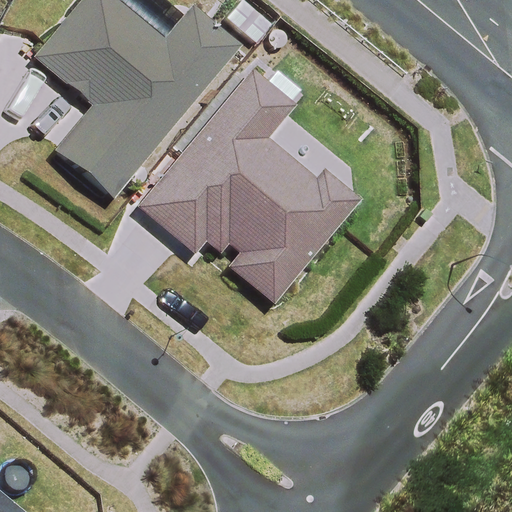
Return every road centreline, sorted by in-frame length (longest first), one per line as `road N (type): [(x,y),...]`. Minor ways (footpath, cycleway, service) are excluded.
road 1 (residential): [(0,264),(324,506)]
road 2 (residential): [(324,506),(511,287)]
